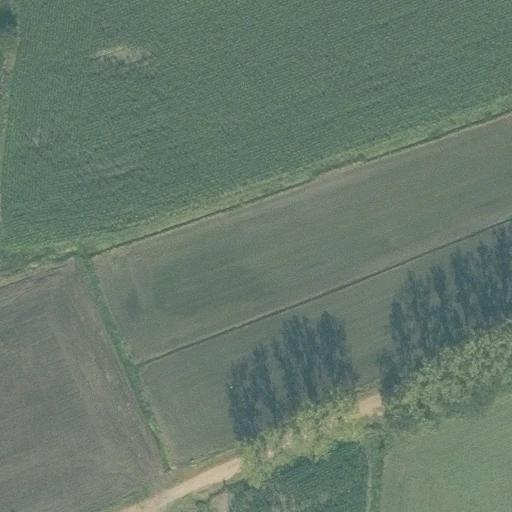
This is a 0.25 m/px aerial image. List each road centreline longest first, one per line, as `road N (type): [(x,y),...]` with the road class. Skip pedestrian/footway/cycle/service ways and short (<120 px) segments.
road 1 (track): [(136,511),(511,343)]
road 2 (track): [(175,496),(62,251),(34,242),(0,253)]
